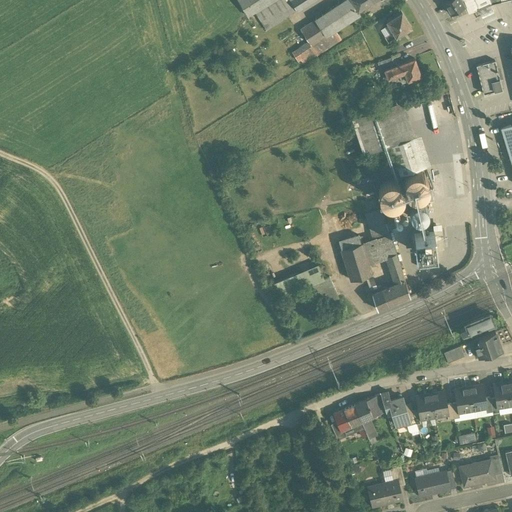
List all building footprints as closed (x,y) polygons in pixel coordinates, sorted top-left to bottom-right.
[(314,0),(237,0),(248,17),(255,13),(266,30),(314,0)] [(347,0),(343,0),(315,19),(326,36),(335,30),(358,15),(355,12),(347,0)] [(347,0),(355,12),(373,0),(347,0)] [(448,0),(443,3),(450,14),(458,10),(458,11),(466,7),(461,0),(448,0)] [(489,0),(474,0),(479,9),(490,4),(491,4),(489,0)] [(490,4),(479,9),(485,22),(496,17),(490,4)] [(402,12),(388,21),(394,30),(397,35),(411,26),(402,12)] [(301,64),(341,39),(335,30),(326,36),(315,19),(300,28),(309,42),(293,52),(301,64)] [(394,30),(385,36),(389,41),(397,35),(394,30)] [(385,69),(394,65),(390,57),(378,62),(381,70),(385,69)] [(414,57),(394,65),(397,74),(399,73),(401,79),(407,77),(408,80),(420,75),(414,57)] [(494,61),(476,65),(483,94),(501,89),(494,61)] [(394,65),(385,69),(388,77),(397,74),(394,65)] [(449,94),(445,96),(448,107),(453,106),(449,94)] [(396,103),(351,117),(363,153),(390,144),(407,139),(396,103)] [(511,123),(500,127),(511,166),(511,123)] [(407,139),(390,144),(400,174),(425,166),(415,136),(407,139)] [(427,188),(428,183),(427,179),(425,175),(420,172),(416,171),(411,172),(407,175),(404,179),(403,184),(404,188),(407,192),(411,195),(416,196),(421,195),(425,192),(427,188)] [(354,178),(355,187),(371,186),(369,176),(354,178)] [(402,196),(403,191),(402,186),(399,182),(395,180),(390,179),(386,180),(382,183),(379,187),(378,191),(379,196),(382,200),(386,203),(391,204),(396,203),(400,200),(402,196)] [(427,212),(427,208),(427,205),(425,202),(422,200),(418,199),(415,200),(412,202),(410,205),(409,208),(410,212),(412,215),(415,217),(418,217),(422,217),(425,215),(427,212)] [(381,209),(366,214),(367,219),(383,214),(381,209)] [(383,214),(367,219),(374,239),(389,234),(387,229),(385,222),(383,214)] [(400,215),(394,217),(396,223),(402,221),(400,215)] [(394,220),(385,222),(387,229),(396,226),(394,220)] [(434,229),(413,231),(416,252),(436,249),(434,229)] [(374,239),(362,242),(368,263),(387,258),(396,255),(389,234),(374,239)] [(358,235),(339,241),(341,249),(362,242),(360,237),(358,235)] [(362,242),(341,249),(351,280),(365,276),(371,274),(368,263),(362,242)] [(396,255),(387,258),(395,284),(405,280),(396,255)] [(318,265),(289,278),(294,292),(317,282),(324,279),(318,265)] [(365,276),(371,290),(377,288),(371,274),(365,276)] [(329,277),(324,279),(317,282),(322,295),(335,290),(329,277)] [(289,278),(274,284),(279,298),(294,292),(289,278)] [(382,289),(372,293),(378,310),(410,297),(405,280),(395,284),(382,289)] [(335,290),(322,295),(325,301),(338,295),(335,290)] [(490,315),(467,325),(468,328),(461,330),(463,336),(494,324),(490,315)] [(495,331),(473,340),(479,357),(484,355),(484,356),(489,354),(502,351),(495,331)] [(464,355),(460,345),(454,347),(459,358),(464,355)] [(454,347),(449,349),(453,360),(459,358),(454,347)] [(449,349),(443,352),(448,362),(453,360),(449,349)] [(507,382),(494,385),(496,398),(498,407),(511,405),(507,382)] [(482,385),(468,387),(472,410),(485,408),(486,408),(484,398),(482,385)] [(468,387),(455,389),(457,402),(459,412),(460,412),(472,410),(468,387)] [(388,391),(381,393),(385,407),(386,411),(391,410),(392,409),(389,401),(390,401),(388,391)] [(443,391),(430,394),(434,416),(447,414),(446,404),(443,391)] [(385,407),(380,394),(373,397),(380,414),(386,411),(385,407)] [(430,394),(417,396),(419,408),(421,419),(434,416),(430,394)] [(373,397),(355,405),(362,422),(370,418),(380,414),(373,397)] [(402,397),(390,401),(389,401),(392,409),(391,410),(396,425),(406,422),(409,421),(404,405),(402,397)] [(490,397),(484,398),(486,408),(485,408),(486,413),(492,412),(490,399),(490,397)] [(498,407),(496,398),(490,399),(492,412),(493,413),(499,412),(498,407)] [(457,402),(451,403),(454,418),(461,417),(460,412),(459,412),(457,402)] [(451,403),(446,404),(447,414),(448,419),(454,418),(451,403)] [(412,410),(410,404),(404,405),(409,421),(406,422),(407,426),(416,424),(412,410)] [(355,405),(344,410),(351,426),(357,424),(362,422),(355,405)] [(419,408),(412,410),(416,424),(422,423),(421,419),(419,408)] [(357,424),(351,426),(344,410),(334,414),(337,422),(341,431),(344,429),(346,435),(359,429),(357,424)] [(370,418),(362,422),(368,435),(369,438),(377,435),(370,418)] [(331,425),(338,441),(347,437),(346,435),(344,429),(341,431),(337,422),(331,425)] [(362,422),(357,424),(359,429),(363,437),(368,435),(362,422)] [(459,435),(460,444),(477,441),(475,432),(459,435)] [(499,457),(490,459),(494,475),(502,473),(499,457)] [(490,459),(459,467),(464,486),(495,479),(494,475),(490,459)] [(401,465),(390,468),(393,481),(397,480),(398,486),(405,485),(401,465)] [(451,470),(446,471),(450,489),(456,488),(451,470)] [(446,471),(415,478),(419,496),(450,489),(446,471)] [(393,481),(370,486),(375,507),(387,504),(387,503),(392,501),(392,503),(402,501),(398,486),(397,480),(393,481)]
